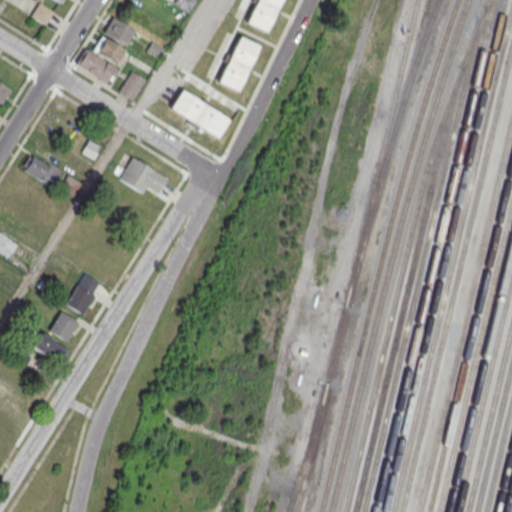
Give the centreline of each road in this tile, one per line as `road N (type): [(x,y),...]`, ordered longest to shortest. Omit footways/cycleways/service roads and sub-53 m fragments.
road 1 (residential): [(219,173),(177,207),(136,291),(0,502)]
road 2 (residential): [(219,173),(100,424),(78,511)]
road 3 (residential): [(219,173),(0,39)]
road 4 (residential): [(308,0),(219,173)]
road 5 (residential): [(0,150),(94,0)]
